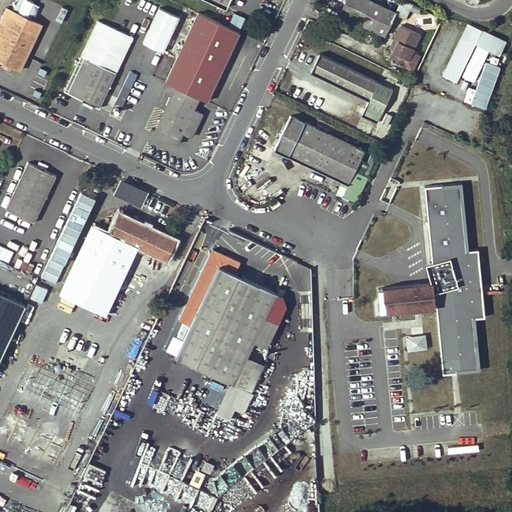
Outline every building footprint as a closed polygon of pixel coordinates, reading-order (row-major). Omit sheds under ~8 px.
[(144,0),(107,0),(65,91),(101,108),(150,3),(144,0)] [(385,35),(396,12),(370,0),(346,0),(340,13),(385,35)] [(401,0),(396,12),(406,17),(413,4),(405,0),(401,0)] [(42,24),(8,9),(0,25),(0,61),(5,63),(6,62),(14,65),(13,67),(21,71),(42,24)] [(179,19),(159,10),(143,45),(163,54),(179,19)] [(241,26),(245,16),(234,11),(229,22),(241,26)] [(239,31),(199,12),(188,35),(228,54),(239,31)] [(474,42),(500,53),(507,38),(465,21),(443,75),(458,81),(474,42)] [(389,59),(405,66),(421,34),(401,25),(394,39),(398,41),(393,52),(389,59)] [(228,54),(188,35),(177,60),(217,78),(228,54)] [(394,39),(389,50),(393,52),(398,41),(394,39)] [(464,75),(474,80),(485,56),(475,51),(464,75)] [(392,90),(320,54),(312,71),(370,99),(362,115),(377,122),(392,90)] [(485,55),(473,104),(488,108),(500,59),(485,55)] [(217,78),(177,60),(167,83),(176,87),(199,97),(206,100),(217,78)] [(14,65),(6,62),(5,63),(4,67),(12,70),(13,67),(14,65)] [(203,114),(194,109),(199,97),(176,87),(164,111),(154,133),(177,144),(183,132),(193,136),(203,114)] [(356,112),(362,115),(365,109),(359,106),(356,112)] [(348,183),(364,150),(291,115),(275,148),(348,183)] [(34,221),(56,175),(28,162),(6,208),(34,221)] [(115,193),(142,203),(149,187),(121,177),(115,193)] [(434,281),(437,304),(444,368),(484,364),(478,315),(486,314),(479,246),(469,248),(461,180),(423,185),(434,281)] [(93,224),(60,293),(106,314),(129,265),(138,246),(147,250),(166,259),(176,240),(119,213),(110,231),(93,224)] [(212,248),(190,294),(202,300),(175,356),(233,384),(277,292),(234,272),(240,261),(212,248)] [(51,250),(40,282),(59,289),(65,272),(59,270),(61,262),(53,259),(55,251),(51,250)] [(0,356),(32,289),(0,273),(0,356)] [(382,287),(385,310),(437,304),(434,281),(382,287)] [(406,335),(408,350),(428,347),(426,332),(406,335)] [(190,511),(209,511),(217,494),(169,473),(177,454),(168,450),(167,452),(157,448),(158,446),(144,440),(125,483),(190,511)] [(200,485),(205,471),(195,468),(191,482),(200,485)] [(329,481),(329,503),(368,503),(367,480),(329,481)]
